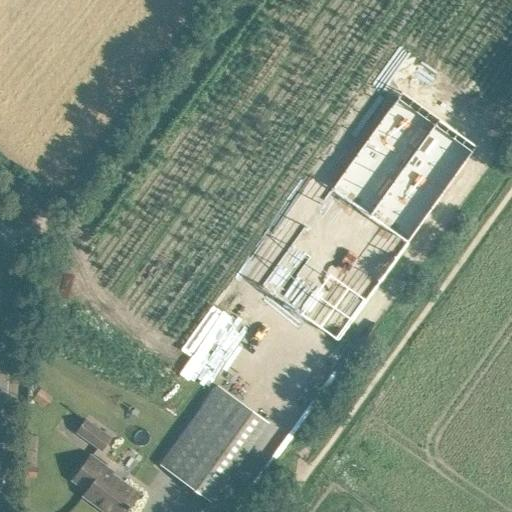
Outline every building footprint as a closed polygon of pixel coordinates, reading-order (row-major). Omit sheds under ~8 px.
[(398,84),(257,281),(331,335),(473,138),(398,84)] [(211,501),(268,422),(218,385),(160,465),(211,501)] [(111,438),(85,419),(76,432),(102,451),(111,438)] [(125,511),(139,494),(106,470),(107,467),(90,455),(73,480),(87,490),(83,496),(105,511),(125,511)] [(25,468),(24,478),(36,478),(37,468),(25,468)]
